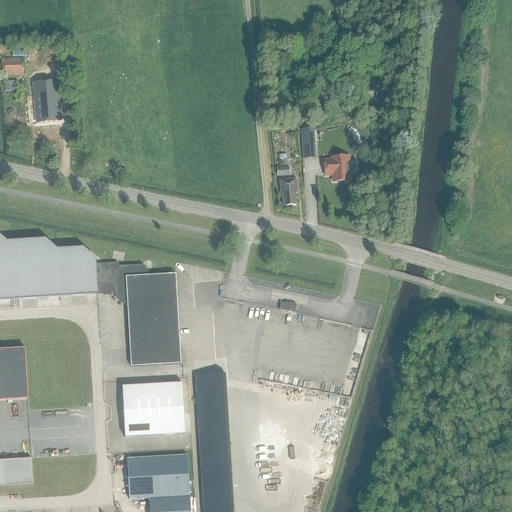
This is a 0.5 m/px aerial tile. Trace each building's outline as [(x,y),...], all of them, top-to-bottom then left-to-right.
[(1,76),(23,75),(22,59),(1,60),(1,76)] [(14,81),(5,82),(5,92),(14,92),(14,81)] [(56,82),(34,84),(37,123),(59,121),(56,82)] [(313,129),(301,130),(302,148),(314,147),(313,129)] [(365,129),(358,132),(363,142),(370,138),(365,129)] [(348,157),(331,158),(332,161),(324,161),(325,176),(332,176),(333,182),(349,181),(348,157)] [(276,177),(289,176),(288,168),(275,169),(276,177)] [(280,195),(282,195),(283,206),(295,205),(294,191),(296,191),(296,181),(279,181),(280,195)] [(45,240),(6,242),(0,236),(0,302),(10,301),(60,298),(98,296),(96,265),(95,259),(83,248),(57,250),(45,240)] [(121,268),(116,264),(114,264),(96,265),(98,296),(102,295),(103,297),(111,296),(112,295),(116,294),(116,299),(121,303),(127,303),(131,368),(181,365),(175,275),(147,276),(147,271),(141,266),(121,268)] [(279,310),(295,314),(296,305),(288,303),(288,305),(280,303),(279,310)] [(0,401),(28,400),(25,349),(0,350),(0,401)] [(225,374),(195,376),(196,396),(226,394),(225,374)] [(122,388),(125,438),(185,435),(182,385),(122,388)] [(233,511),(226,394),(196,396),(203,511),(233,511)] [(127,460),(129,500),(189,497),(187,457),(127,460)] [(31,461),(0,462),(0,486),(33,484),(31,461)]
